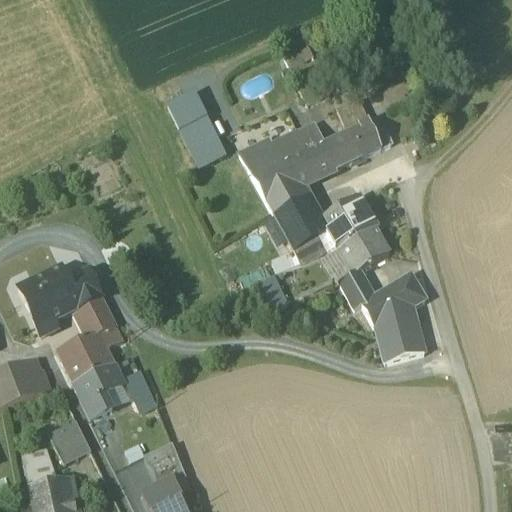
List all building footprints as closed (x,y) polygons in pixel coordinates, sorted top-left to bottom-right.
[(303,44),(279,55),(306,112),(329,101),(303,44)] [(167,111),(179,136),(205,123),(193,98),(167,111)] [(336,114),(341,124),(363,114),(358,104),(336,114)] [(360,163),(381,153),(374,138),(363,114),(341,124),(347,138),(360,163)] [(225,163),(205,123),(179,136),(199,176),(225,163)] [(315,130),(297,138),(306,157),(324,149),(315,130)] [(382,134),(374,138),(381,153),(389,149),(382,134)] [(283,168),(306,157),(297,138),(270,150),(283,168)] [(336,174),(360,163),(347,138),(324,149),(306,157),(283,168),(300,191),(336,174)] [(238,160),(251,183),(283,168),(270,150),(268,146),(238,160)] [(300,191),(283,168),(251,183),(273,221),(287,247),(291,254),(318,240),(325,236),(319,226),(300,191)] [(325,236),(336,256),(374,234),(377,232),(359,202),(319,226),(325,236)] [(287,247),(273,221),(263,227),(277,253),(287,247)] [(389,258),(374,234),(336,256),(350,279),(351,280),(360,275),(389,258)] [(326,257),(318,240),(291,254),(299,268),(326,257)] [(350,279),(336,256),(319,265),(333,289),(338,286),(350,279)] [(71,318),(79,314),(66,287),(60,274),(17,295),(40,342),(57,334),(53,327),(71,318)] [(338,286),(353,313),(375,300),(360,275),(351,280),(350,279),(338,286)] [(87,277),(66,287),(79,314),(83,312),(83,313),(100,304),(87,277)] [(410,279),(375,300),(353,313),(355,315),(362,311),(375,333),(385,370),(424,357),(413,312),(424,306),(424,303),(410,279)] [(272,282),(255,290),(268,318),(286,310),(272,282)] [(71,390),(72,390),(113,370),(114,369),(106,355),(122,346),(101,304),(100,304),(83,313),(96,339),(84,344),(55,357),(71,390)] [(71,318),(84,344),(96,339),(83,313),(83,312),(79,314),(71,318)] [(0,378),(0,416),(46,399),(34,366),(0,378)] [(114,371),(113,370),(72,390),(90,425),(112,415),(111,413),(105,400),(123,391),(117,379),(114,371)] [(126,386),(142,419),(156,412),(140,379),(126,386)] [(105,400),(111,413),(129,405),(123,391),(105,400)] [(49,442),(63,471),(90,458),(76,429),(49,442)] [(130,468),(143,462),(137,449),(123,456),(130,468)] [(144,462),(159,494),(171,488),(172,489),(185,482),(171,449),(144,462)] [(22,464),(29,494),(56,487),(49,455),(22,464)] [(73,511),(63,486),(56,487),(29,494),(33,511),(73,511)] [(141,503),(145,511),(181,511),(179,508),(181,507),(172,489),(171,488),(159,494),(141,503)]
